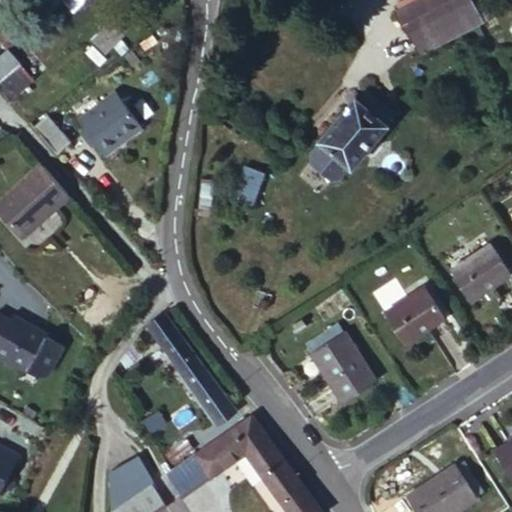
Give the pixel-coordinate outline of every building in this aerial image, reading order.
[(92,0),(71,0),(68,3),(79,14),(91,3),(92,0)] [(415,0),(407,6),(409,10),(413,10),(430,2),(435,10),(456,0),(415,0)] [(490,14),(480,0),(456,0),(435,10),(430,2),(413,10),(409,10),(419,30),(421,29),(432,48),(490,14)] [(123,9),(96,34),(111,50),(138,25),(123,9)] [(0,61),(0,81),(21,105),(43,86),(12,50),(0,61)] [(123,92),(89,122),(120,159),(155,129),(123,92)] [(376,95),(367,104),(392,128),(402,119),(376,95)] [(353,169),(357,174),(395,131),(392,128),(367,104),(364,101),(324,139),(326,141),(353,169)] [(47,135),(71,162),(83,152),(60,124),(47,135)] [(341,180),(353,169),(326,141),(315,153),(314,159),(334,180),(341,180)] [(46,217),(71,196),(41,163),(0,199),(0,210),(20,233),(43,213),(46,217)] [(511,272),(496,250),(456,276),(477,311),(511,288),(511,272)] [(431,295),(391,320),(412,354),(452,327),(431,295)] [(33,376),(46,384),(53,382),(69,356),(51,346),(52,344),(18,324),(15,328),(2,321),(0,324),(0,353),(0,354),(0,353),(0,359),(32,378),(33,376)] [(172,325),(152,338),(216,422),(235,409),(172,325)] [(350,343),(309,368),(339,415),(381,389),(350,343)] [(268,484),(255,494),(267,511),(291,511),(309,500),(249,420),(193,452),(202,468),(236,442),(268,484)] [(511,443),(497,454),(511,477),(511,443)] [(202,468),(193,452),(161,470),(173,490),(202,468)] [(0,453),(0,503),(2,504),(25,464),(11,455),(9,459),(0,453)] [(397,486),(417,476),(410,462),(390,472),(397,486)] [(452,462),(403,493),(415,511),(446,511),(474,494),(452,462)] [(149,480),(113,508),(113,511),(146,511),(161,501),(149,480)]
